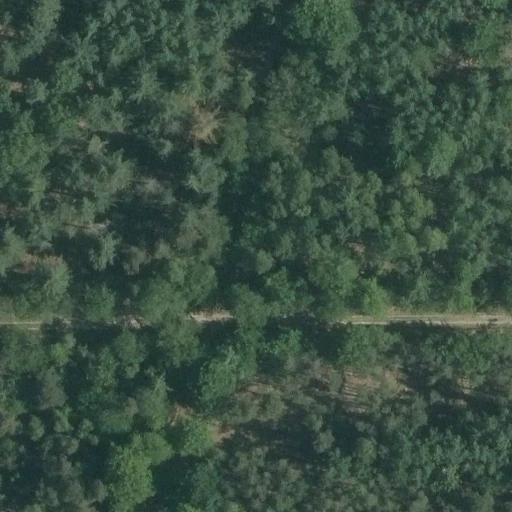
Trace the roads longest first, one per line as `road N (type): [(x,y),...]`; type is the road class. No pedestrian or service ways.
road 1 (track): [(216,315),(302,0)]
road 2 (track): [(511,317),(216,315)]
road 3 (track): [(0,322),(216,315)]
road 4 (track): [(216,315),(166,511)]
